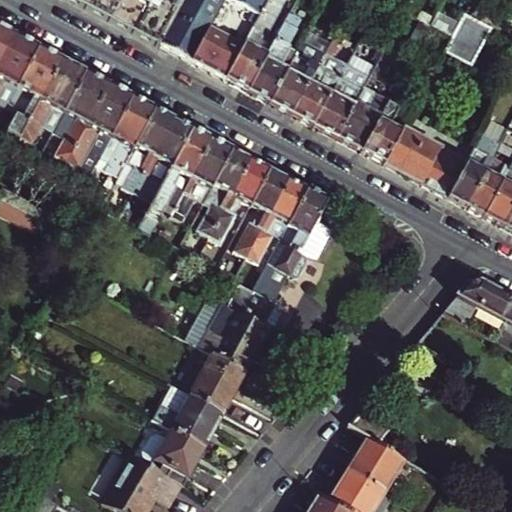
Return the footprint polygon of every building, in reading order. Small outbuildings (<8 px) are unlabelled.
[(68,0),(158,48),(184,0),(68,0)] [(184,0),(158,48),(190,65),(211,28),(244,46),(269,0),(184,0)] [(225,83),(247,95),(273,46),(264,41),(284,3),(278,0),(269,0),(244,46),(225,83)] [(273,46),(247,95),(269,107),(297,54),(286,48),(307,8),(296,2),(273,46)] [(491,31),(465,16),(452,40),(445,54),(471,68),(491,31)] [(225,83),(244,46),(211,28),(190,65),(225,83)] [(0,32),(0,61),(12,38),(0,32)] [(12,38),(0,61),(0,93),(4,86),(14,91),(36,51),(12,38)] [(303,44),(297,54),(269,107),(292,119),(325,56),(303,44)] [(14,91),(0,118),(0,130),(7,134),(16,117),(28,123),(59,63),(36,51),(14,91)] [(325,56),(292,119),(314,131),(349,63),(353,55),(347,52),(340,64),(330,59),(333,54),(327,51),(325,56)] [(43,152),(83,76),(59,63),(28,123),(39,129),(30,146),(43,152)] [(356,67),(349,63),(314,131),(336,143),(365,90),(375,70),(370,67),(364,77),(354,72),(356,67)] [(75,148),(106,88),(83,76),(43,152),(54,158),(63,141),(75,148)] [(130,101),(106,88),(75,148),(54,188),(66,195),(87,155),(98,161),(100,157),(130,101)] [(361,156),(388,105),(389,104),(365,90),(336,143),(361,156)] [(123,167),(152,112),(130,101),(100,157),(109,162),(103,174),(116,181),(123,167)] [(383,167),(400,136),(389,130),(399,111),(388,105),(361,156),(383,167)] [(506,132),(511,120),(511,116),(500,111),(493,126),(506,132)] [(119,191),(132,198),(171,122),(152,112),(123,167),(129,171),(119,191)] [(171,122),(132,198),(143,204),(154,184),(161,188),(165,179),(190,132),(171,122)] [(174,212),(210,143),(190,132),(165,179),(161,188),(137,233),(149,240),(165,208),(174,212)] [(447,202),(467,165),(403,132),(400,136),(383,167),(447,202)] [(484,155),(474,151),(467,165),(447,202),(466,211),(491,162),(499,147),(490,142),(484,155)] [(202,207),(212,188),(230,154),(210,143),(174,212),(170,218),(182,225),(194,203),(202,207)] [(196,232),(209,239),(249,163),(230,154),(212,188),(220,193),(214,205),(211,204),(196,232)] [(466,211),(484,221),(511,165),(511,156),(508,154),(502,167),(491,162),(466,211)] [(249,163),(209,239),(222,246),(238,217),(234,215),(240,204),(248,208),(266,173),(249,163)] [(511,165),(484,221),(502,230),(511,209),(511,165)] [(233,252),(246,259),(268,217),(286,183),(266,173),(248,208),(258,214),(252,225),(249,224),(233,252)] [(268,217),(246,259),(259,266),(274,237),(280,241),(305,194),(286,183),(268,217)] [(45,212),(8,193),(0,207),(37,227),(45,212)] [(310,233),(326,204),(305,194),(280,241),(278,246),(287,251),(270,281),(282,287),(287,279),(292,282),(298,280),(302,273),(300,267),(313,274),(329,243),(310,233)] [(511,209),(502,230),(511,235),(511,209)] [(236,287),(223,280),(208,309),(220,316),(223,310),(236,287)] [(442,316),(465,328),(475,310),(502,325),(498,332),(504,335),(511,319),(511,303),(479,286),(465,288),(442,316)] [(273,307),(238,288),(225,311),(233,315),(231,318),(248,327),(250,324),(261,330),(267,328),(275,313),(273,307)] [(248,327),(231,318),(219,342),(206,335),(198,351),(209,357),(244,376),(267,333),(261,330),(250,324),(248,327)] [(405,359),(434,377),(444,359),(418,344),(405,359)] [(244,376),(209,357),(187,397),(222,417),(244,376)] [(222,417),(187,397),(172,389),(160,411),(158,410),(151,423),(170,433),(204,451),(222,417)] [(365,408),(347,429),(366,440),(378,447),(389,430),(387,421),(365,408)] [(204,451),(170,433),(150,472),(180,490),(183,491),(204,451)] [(366,440),(346,473),(383,495),(403,462),(378,447),(366,440)] [(168,511),(180,490),(150,472),(129,460),(101,507),(109,511),(149,511),(154,503),(168,511)] [(373,511),(383,495),(346,473),(328,504),(340,511),(373,511)] [(65,511),(40,497),(26,511),(65,511)] [(340,511),(328,504),(318,498),(309,511),(340,511)]
